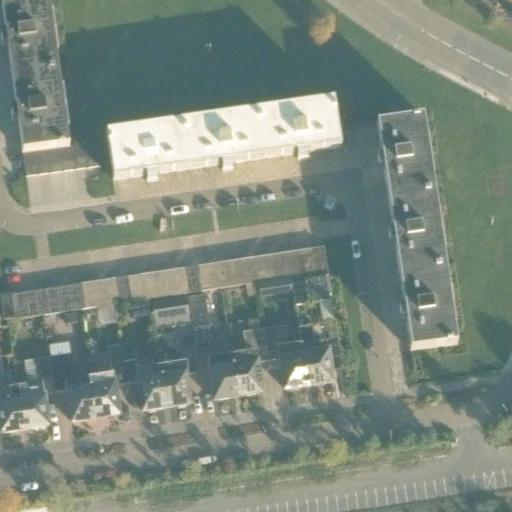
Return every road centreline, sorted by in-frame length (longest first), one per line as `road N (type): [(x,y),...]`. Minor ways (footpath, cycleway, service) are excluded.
road 1 (residential): [(387,427),(359,224),(346,196),(329,186),(37,228),(6,224),(0,213)]
road 2 (residential): [(0,486),(387,427)]
road 3 (tertiary): [(511,81),(373,0)]
road 4 (residential): [(387,427),(477,414),(511,384)]
